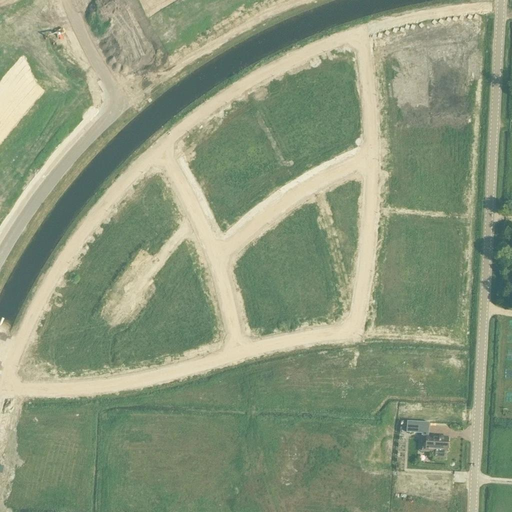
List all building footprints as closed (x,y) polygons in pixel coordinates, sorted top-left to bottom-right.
[(98,12),(116,5),(113,0),(101,0),(94,3),(98,12)] [(230,0),(223,4),(232,20),(242,16),(234,0),(230,0)] [(234,0),(242,16),(252,11),(246,0),(234,0)] [(246,0),(252,11),(261,6),(258,0),(246,0)] [(213,10),(223,26),(232,20),(223,4),(213,10)] [(120,15),(116,5),(98,12),(102,22),(120,15)] [(213,10),(204,16),(214,32),(223,26),(213,10)] [(102,22),(106,31),(124,24),(120,15),(102,22)] [(195,21),(205,38),(214,32),(204,16),(195,21)] [(205,38),(195,21),(185,27),(196,43),(205,38)] [(128,34),(124,24),(106,31),(110,41),(128,34)] [(176,33),(186,49),(196,43),(185,27),(176,33)] [(441,41),(441,50),(458,51),(459,42),(474,43),(475,28),(453,27),(452,42),(441,41)] [(178,54),(186,49),(176,33),(167,39),(177,55),(178,54)] [(128,64),(145,53),(138,42),(143,40),(139,34),(128,41),(132,46),(121,53),(128,64)] [(379,55),(377,56),(378,63),(380,63),(381,66),(396,64),(397,70),(409,69),(409,62),(404,63),(402,49),(395,50),(395,47),(385,48),(386,51),(379,52),(379,55)] [(338,52),(325,58),(335,83),(346,78),(347,81),(353,79),(349,67),(345,69),(338,52)] [(145,53),(128,64),(127,65),(133,74),(134,74),(135,75),(145,69),(148,74),(159,67),(156,62),(152,64),(145,53)] [(325,58),(311,63),(318,80),(314,81),(319,93),(325,90),(324,87),(335,83),(325,58)] [(445,63),(444,76),(449,76),(449,87),(471,88),(472,72),(465,72),(465,64),(445,63)] [(291,73),(278,79),(291,103),(301,98),(303,101),(309,98),(303,87),(300,88),(291,73)] [(278,79),(265,86),(273,102),(269,104),(275,115),(282,112),(280,109),(291,103),(278,79)] [(399,93),(383,95),(384,108),(408,107),(407,93),(412,93),(411,86),(399,87),(399,93)] [(245,97),(233,105),(248,128),(258,122),(260,124),(265,120),(259,110),(255,112),(245,97)] [(233,105),(220,114),(230,129),(227,131),(234,141),(240,137),(238,135),(248,128),(233,105)] [(447,105),(446,118),(470,120),(471,106),(447,105)] [(346,116),(335,121),(337,124),(347,148),(361,142),(353,126),(358,124),(352,113),(346,116)] [(401,129),(386,129),(386,143),(409,142),(409,129),(414,128),(414,122),(401,122),(401,129)] [(325,125),(318,128),(323,140),(327,138),(334,154),(347,148),(337,124),(326,128),(325,125)] [(203,126),(191,136),(193,138),(208,157),(217,150),(219,152),(225,148),(217,138),(214,140),(203,126)] [(308,137),(298,143),(311,166),(324,159),(315,143),(319,142),(313,131),(307,134),(308,137)] [(187,139),(180,145),(191,158),(187,161),(195,171),(210,159),(208,157),(193,138),(189,141),(187,139)] [(286,146),(280,149),(286,160),(289,158),(298,173),(311,166),(298,143),(288,149),(286,146)] [(270,159),(261,165),(276,188),(288,179),(278,165),(282,162),(275,152),(269,156),(270,159)] [(440,164),(439,176),(446,176),(445,187),(469,189),(470,172),(455,172),(455,165),(440,164)] [(249,169),(244,174),(251,184),(254,181),(264,196),(276,188),(261,165),(251,172),(249,169)] [(235,184),(226,191),(243,212),(255,203),(244,189),(247,186),(239,177),(233,181),(235,184)] [(147,179),(138,189),(148,200),(143,204),(152,213),(158,208),(154,204),(165,194),(159,188),(157,190),(147,179)] [(224,189),(209,201),(218,211),(221,208),(232,222),(243,212),(226,191),(224,189)] [(121,207),(112,217),(130,231),(138,222),(142,225),(146,219),(136,211),(133,216),(121,207)] [(102,230),(94,241),(113,254),(120,244),(124,247),(128,241),(118,234),(114,239),(102,230)] [(88,247),(82,256),(97,266),(103,256),(88,247)] [(82,256),(76,265),(91,275),(97,266),(82,256)] [(179,260),(167,264),(169,271),(173,269),(177,280),(199,273),(195,262),(181,266),(179,260)] [(428,261),(427,273),(428,275),(438,275),(439,285),(459,286),(460,269),(440,268),(440,262),(428,261)] [(76,265),(70,274),(86,284),(91,275),(76,265)] [(181,291),(176,293),(178,300),(190,296),(188,290),(203,285),(199,273),(177,280),(181,291)] [(70,274),(65,283),(80,293),(86,284),(70,274)] [(65,283),(59,293),(74,302),(80,293),(65,283)] [(59,293),(53,302),(69,311),(74,302),(59,293)] [(429,302),(428,314),(435,315),(435,325),(459,327),(460,311),(444,310),(445,303),(429,302)] [(50,310),(46,320),(62,327),(66,317),(50,310)] [(207,324),(196,328),(203,349),(215,345),(210,331),(217,329),(212,317),(206,319),(207,324)] [(46,320),(41,330),(57,337),(62,327),(46,320)] [(183,327),(177,329),(181,341),(187,339),(192,353),(203,349),(196,328),(185,331),(183,327)] [(41,330),(36,339),(53,347),(57,337),(41,330)] [(162,338),(150,340),(156,362),(168,360),(164,345),(171,344),(168,331),(161,333),(162,338)] [(138,338),(131,340),(134,352),(140,351),(143,365),(156,362),(150,340),(139,343),(138,338)] [(36,339),(32,349),(48,357),(53,347),(36,339)] [(116,347),(104,349),(107,371),(119,370),(117,355),(124,354),(122,341),(115,342),(116,347)] [(92,346),(85,346),(86,359),(93,358),(95,373),(107,371),(104,349),(92,350),(92,346)] [(32,349),(27,359),(44,367),(48,357),(32,349)] [(27,359),(22,369),(39,377),(44,367),(27,359)] [(447,437),(421,436),(420,452),(434,453),(433,458),(445,459),(446,452),(447,452),(447,437)] [(326,476),(323,511),(379,511),(381,499),(382,499),(382,491),(389,491),(389,480),(326,476)] [(283,493),(282,511),(297,511),(298,494),(283,493)]
